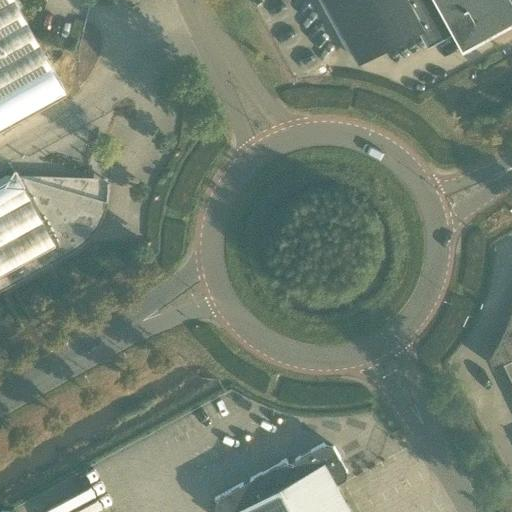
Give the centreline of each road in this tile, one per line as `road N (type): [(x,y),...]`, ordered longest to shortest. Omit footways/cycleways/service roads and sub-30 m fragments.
road 1 (unknown): [(131,71),(153,134),(147,197),(125,227),(67,269)]
road 2 (unclassified): [(433,193),(384,140),(314,124),(279,132)]
road 3 (unclassified): [(216,303),(265,351),(332,366),(366,358)]
road 4 (unclassified): [(0,402),(128,332)]
road 5 (unclassified): [(252,147),(211,199),(203,265)]
road 6 (unclassified): [(398,340),(437,288),(443,224)]
